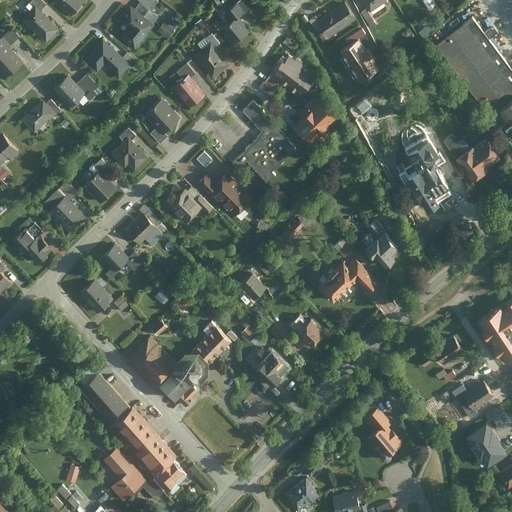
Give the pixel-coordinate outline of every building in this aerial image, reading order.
[(46,5),(40,0),(31,0),(29,2),(36,8),(39,12),(46,5)] [(83,0),(82,0),(54,0),(54,1),(70,15),(83,0)] [(155,0),(137,0),(141,3),(148,9),(155,0)] [(250,9),(242,0),(240,0),(225,13),(233,23),(239,18),(250,9)] [(385,0),(384,0),(360,0),(366,8),(369,12),(385,0)] [(148,9),(141,3),(135,10),(151,24),(157,17),(148,9)] [(355,19),(345,3),(318,19),(323,27),(328,35),(355,19)] [(135,10),(130,7),(119,21),(127,27),(120,36),(135,49),(154,26),(151,24),(135,10)] [(46,41),(57,29),(39,12),(36,8),(25,20),(46,41)] [(366,8),(360,12),(370,28),(376,23),(369,12),(366,8)] [(316,15),(307,20),(314,32),(323,27),(318,19),(316,15)] [(249,32),(239,18),(233,23),(224,28),(235,43),(249,32)] [(511,72),(511,73),(471,19),(437,45),(491,114),(511,96),(511,72)] [(18,36),(12,29),(4,36),(11,43),(18,36)] [(219,42),(211,33),(199,44),(204,50),(210,44),(213,48),(219,42)] [(360,37),(342,49),(362,79),(380,67),(360,37)] [(22,62),(1,39),(0,40),(0,69),(6,77),(22,62)] [(122,59),(102,41),(83,61),(96,72),(103,64),(118,77),(129,66),(122,59)] [(213,48),(210,44),(204,50),(197,55),(214,75),(226,65),(213,48)] [(138,63),(128,53),(122,59),(129,66),(132,69),(138,63)] [(298,99),(313,79),(282,56),(267,76),(298,99)] [(196,72),(188,63),(178,72),(183,79),(188,75),(190,77),(196,72)] [(96,86),(87,75),(75,85),(82,94),(87,100),(95,93),(92,89),(96,86)] [(190,77),(188,75),(183,79),(173,88),(189,107),(204,94),(190,77)] [(75,85),(67,77),(53,89),(69,106),(82,94),(75,85)] [(275,92),(260,81),(251,93),(266,105),(275,92)] [(511,96),(491,114),(505,132),(511,125),(511,96)] [(179,116),(163,98),(146,113),(157,126),(162,131),(179,116)] [(63,110),(52,100),(45,107),(53,115),(55,118),(63,110)] [(45,107),(41,103),(23,120),(35,132),(53,115),(45,107)] [(315,105),(294,124),(307,139),(328,120),(315,105)] [(455,114),(463,124),(471,118),(463,108),(455,114)] [(269,169),(294,148),(263,112),(252,122),(259,130),(255,133),(260,139),(234,162),(238,166),(246,159),(265,181),(273,174),(269,169)] [(158,141),(165,135),(162,131),(157,126),(150,132),(158,141)] [(136,135),(128,127),(119,135),(124,140),(127,137),(130,141),(136,135)] [(441,137),(454,158),(469,179),(506,155),(490,132),(473,143),(465,131),(456,137),(451,130),(441,137)] [(20,153),(3,134),(0,137),(0,163),(9,155),(13,159),(20,153)] [(130,141),(127,137),(124,140),(111,152),(124,166),(129,161),(134,167),(145,157),(130,141)] [(109,167),(101,158),(94,165),(100,170),(103,173),(109,167)] [(451,192),(435,162),(420,171),(416,165),(406,171),(425,206),(451,192)] [(103,173),(100,170),(85,184),(100,200),(115,186),(103,173)] [(217,182),(207,172),(196,184),(205,193),(209,189),(217,182)] [(252,198),(227,172),(217,182),(209,189),(234,215),(252,198)] [(78,192),(69,182),(64,187),(62,185),(58,189),(65,196),(68,200),(78,192)] [(58,189),(45,202),(52,210),(65,196),(58,189)] [(194,200),(184,190),(169,204),(184,220),(199,206),(194,200)] [(212,208),(200,194),(194,200),(199,206),(206,214),(212,208)] [(68,200),(65,196),(52,210),(49,212),(67,231),(84,215),(68,200)] [(161,235),(143,214),(126,229),(138,243),(145,237),(151,243),(161,235)] [(289,241),(304,225),(297,218),(282,235),(289,241)] [(398,244),(376,219),(367,226),(370,231),(360,239),(373,256),(376,253),(385,264),(396,255),(396,246),(398,244)] [(37,235),(42,230),(33,221),(24,229),(33,239),(37,235)] [(36,265),(51,252),(37,235),(33,239),(24,229),(11,241),(19,251),(23,249),(36,265)] [(349,250),(339,239),(332,245),(342,256),(349,250)] [(127,257),(115,243),(102,255),(114,269),(125,260),(127,257)] [(146,262),(135,250),(127,257),(125,260),(136,272),(146,262)] [(381,284),(358,260),(350,268),(343,260),(316,285),(331,301),(357,277),(372,293),(381,284)] [(0,272),(0,271),(0,293),(11,283),(0,272)] [(265,287),(252,274),(239,285),(252,299),(265,287)] [(112,298),(96,279),(79,293),(95,312),(112,298)] [(166,296),(160,290),(154,297),(160,303),(166,296)] [(128,302),(122,294),(113,302),(120,310),(128,302)] [(189,301),(180,299),(177,308),(185,311),(189,301)] [(478,319),(506,359),(511,354),(511,301),(503,308),(501,304),(478,319)] [(307,323),(298,315),(290,323),(299,331),(307,323)] [(325,332),(311,319),(307,323),(299,331),(312,345),(325,332)] [(166,327),(161,320),(152,326),(158,334),(166,327)] [(232,340),(215,325),(192,347),(198,347),(206,356),(206,364),(232,340)] [(256,335),(248,327),(241,333),(249,341),(256,335)] [(173,357),(148,333),(123,359),(150,387),(158,382),(173,367),(173,357)] [(432,347),(443,363),(463,349),(453,333),(432,347)] [(272,383),(288,367),(263,344),(247,361),(272,383)] [(206,356),(198,347),(192,347),(183,346),(173,357),(173,367),(173,371),(184,379),(193,379),(197,379),(207,370),(206,364),(206,356)] [(158,382),(173,397),(176,394),(190,381),(193,379),(184,379),(173,371),(173,367),(158,382)] [(130,406),(99,371),(80,387),(111,422),(130,406)] [(484,380),(463,393),(473,408),(493,396),(484,380)] [(190,396),(198,388),(190,381),(176,394),(186,405),(192,399),(190,396)] [(437,395),(440,403),(452,398),(449,390),(437,395)] [(499,404),(484,414),(488,419),(502,410),(499,404)] [(171,457),(173,455),(130,406),(111,422),(154,472),(171,457)] [(377,428),(366,437),(380,453),(380,456),(383,460),(387,460),(391,457),(392,452),(402,443),(388,425),(391,422),(378,407),(364,418),(371,426),(373,424),(377,428)] [(507,452),(487,422),(468,435),(488,465),(507,452)] [(145,479),(115,446),(102,458),(119,477),(109,485),(122,500),(139,484),(145,479)] [(164,491),(184,472),(171,457),(154,472),(150,476),(164,491)] [(511,462),(497,472),(509,489),(511,487),(511,462)] [(76,478),(79,467),(69,465),(67,476),(76,478)] [(152,500),(161,493),(147,477),(145,479),(139,484),(152,500)] [(305,477),(284,492),(297,511),(307,504),(306,501),(308,499),(310,502),(318,496),(305,477)] [(69,494),(63,486),(58,490),(65,498),(69,494)] [(356,490),(332,496),(336,511),(351,511),(361,510),(356,490)] [(73,507),(77,503),(69,494),(65,498),(73,507)] [(66,511),(52,495),(47,499),(58,511),(66,511)]
